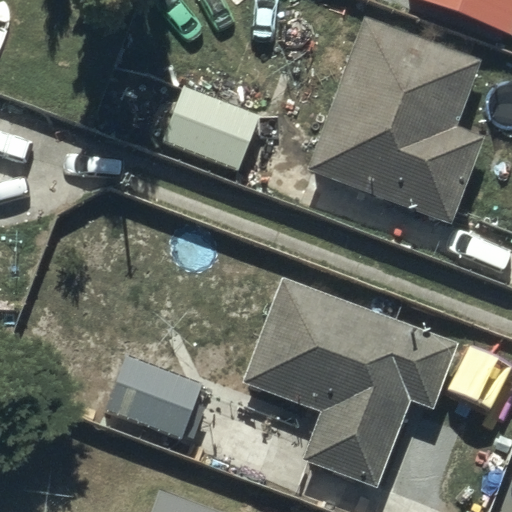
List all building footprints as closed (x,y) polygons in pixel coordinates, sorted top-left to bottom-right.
[(511,0),(403,0),(401,8),(458,38),(511,52),(511,49),(511,0)] [(481,72),(365,31),(309,188),(456,240),(488,152),(457,141),(481,72)] [(258,127),(184,99),(163,153),(237,182),(258,127)] [(460,360),(282,291),(245,396),(321,425),(303,471),(379,500),(411,415),(435,424),(460,360)] [(201,395),(126,367),(104,426),(141,440),(138,446),(176,460),(201,395)] [(202,511),(157,495),(150,511),(202,511)]
